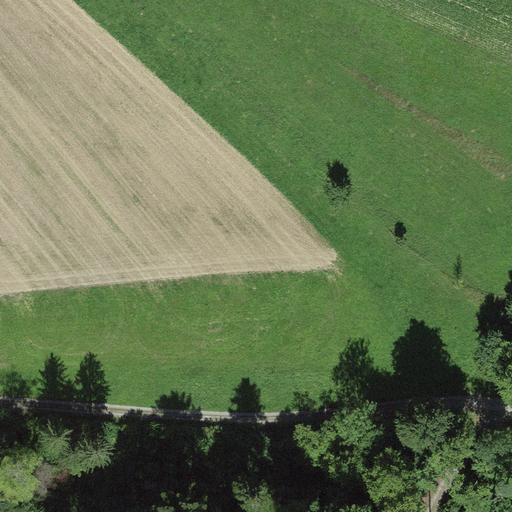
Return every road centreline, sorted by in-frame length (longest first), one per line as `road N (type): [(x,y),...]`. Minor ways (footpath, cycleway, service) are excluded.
road 1 (track): [(0,403),(246,422),(500,400)]
road 2 (track): [(430,511),(500,400)]
